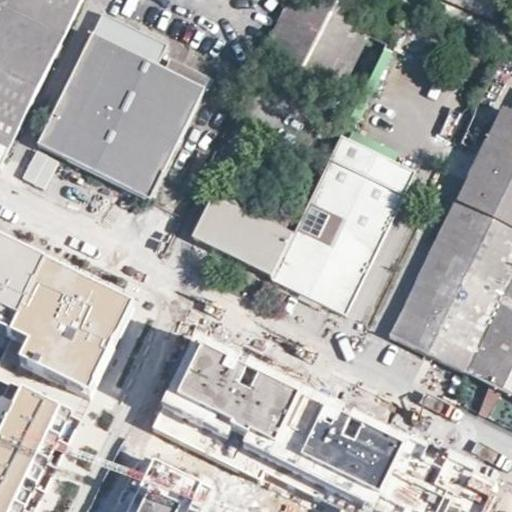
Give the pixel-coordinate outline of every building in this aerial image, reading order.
[(0,0),(0,145),(11,151),(84,0),(0,0)] [(362,14),(333,0),(291,0),(266,53),(361,100),(388,47),(354,29),(362,14)] [(151,203),(206,92),(159,68),(169,47),(106,17),(40,148),(151,203)] [(392,338),(466,375),(511,281),(511,114),(504,110),(392,338)] [(419,174),(343,137),(295,237),(273,279),(273,280),(349,317),(419,174)] [(0,145),(0,174),(0,175),(11,151),(0,145)] [(194,240),(273,279),(295,237),(216,198),(194,240)] [(0,249),(0,334),(19,343),(53,274),(0,249)] [(19,343),(0,381),(0,511),(30,511),(133,312),(53,274),(19,343)] [(511,281),(466,375),(511,397),(511,281)] [(491,511),(501,494),(192,342),(151,426),(326,511),(491,511)] [(201,511),(212,489),(144,457),(118,511),(201,511)]
